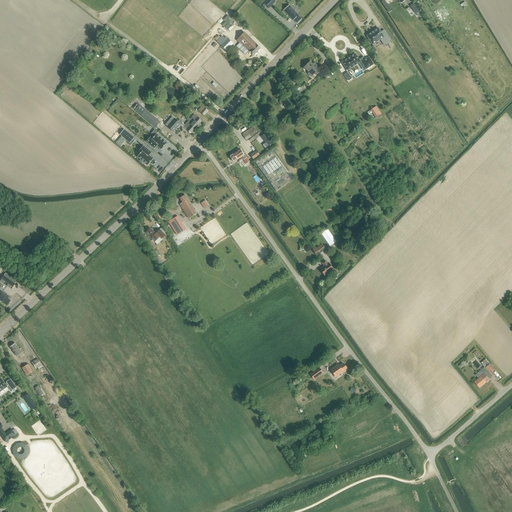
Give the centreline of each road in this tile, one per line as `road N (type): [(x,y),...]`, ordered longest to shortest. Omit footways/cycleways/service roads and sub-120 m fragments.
road 1 (unclassified): [(428,454),(199,142)]
road 2 (tertiary): [(0,335),(199,142)]
road 3 (tertiary): [(199,142),(334,0)]
